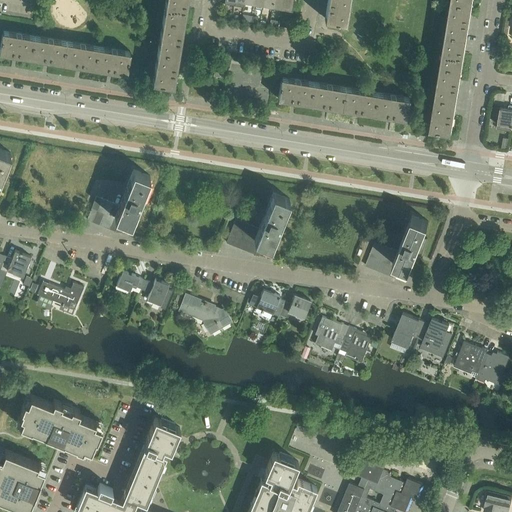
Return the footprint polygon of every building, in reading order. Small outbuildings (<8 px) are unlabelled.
[(165,0),(163,17),(184,20),(187,0),(165,0)] [(292,0),(282,0),(282,7),(292,9),(292,0)] [(346,21),(349,0),(327,0),(324,18),(346,21)] [(454,0),(451,0),(446,31),(468,35),(473,3),(454,0)] [(179,52),(184,20),(163,17),(158,48),(179,52)] [(0,51),(31,57),(34,35),(3,30),(0,45),(0,51)] [(446,31),(441,63),(462,67),(468,35),(446,31)] [(31,57),(63,62),(67,41),(34,35),(31,57)] [(63,62),(95,67),(98,46),(67,41),(63,62)] [(98,46),(95,67),(127,72),(131,51),(98,46)] [(174,84),(176,71),(179,52),(158,48),(152,80),(174,84)] [(441,63),(436,95),(457,98),(462,67),(441,63)] [(213,74),(216,74),(221,75),(223,66),(215,64),(213,74)] [(278,97),(310,102),(313,81),(281,76),(278,97)] [(345,86),(313,81),(310,102),(342,107),(345,86)] [(342,107),(374,112),(377,91),(345,86),(342,107)] [(409,96),(377,91),(374,112),(406,117),(409,96)] [(452,130),(457,98),(436,95),(430,127),(452,130)] [(497,123),(497,128),(511,130),(511,125),(511,124),(511,105),(509,105),(508,108),(500,107),(497,123)] [(0,148),(0,186),(4,187),(5,182),(6,177),(8,173),(10,170),(4,168),(10,152),(0,148)] [(150,175),(143,173),(133,169),(119,204),(114,216),(120,218),(131,223),(137,209),(144,210),(144,207),(145,205),(145,203),(146,200),(146,198),(147,196),(148,195),(149,192),(144,190),(150,175)] [(276,232),(283,233),(283,231),(284,228),(284,227),(285,224),(286,223),(287,220),(288,217),(289,216),(284,213),(290,199),(273,192),(258,227),(254,239),(260,242),(271,246),(276,232)] [(92,207),(98,210),(102,198),(96,195),(92,207)] [(98,210),(103,212),(108,200),(102,198),(98,210)] [(103,212),(109,214),(113,202),(108,200),(103,212)] [(114,216),(119,204),(113,202),(109,214),(114,216)] [(93,222),(98,210),(92,207),(87,219),(93,222)] [(99,224),(103,212),(98,210),(93,222),(99,224)] [(104,226),(109,214),(103,212),(99,224),(104,226)] [(109,228),(114,216),(109,214),(104,226),(109,228)] [(416,254),(423,256),(423,253),(423,250),(424,248),(425,246),(425,243),(426,241),(428,238),(423,236),(429,221),(413,214),(406,230),(398,250),(394,262),(399,264),(410,268),(416,254)] [(109,228),(115,230),(120,218),(114,216),(109,228)] [(231,230),(237,232),(242,221),(236,218),(231,230)] [(237,232),(243,235),(247,223),(242,221),(237,232)] [(243,235),(248,237),(253,225),(247,223),(243,235)] [(254,239),(258,227),(253,225),(248,237),(254,239)] [(232,244),(237,232),(231,230),(226,242),(232,244)] [(238,247),(243,235),(237,232),(232,244),(238,247)] [(243,249),(248,237),(243,235),(238,247),(243,249)] [(249,251),(254,239),(248,237),(243,249),(249,251)] [(249,251),(255,253),(260,242),(254,239),(249,251)] [(371,253),(377,255),(381,244),(375,241),(371,253)] [(382,257),(387,246),(381,244),(377,255),(382,257)] [(382,257),(388,260),(392,248),(387,246),(382,257)] [(394,262),(398,250),(392,248),(388,260),(394,262)] [(5,255),(0,268),(0,270),(1,269),(7,271),(8,269),(14,272),(10,283),(18,286),(31,256),(15,249),(12,257),(5,255)] [(372,267),(377,255),(371,253),(366,265),(372,267)] [(378,269),(382,257),(377,255),(372,267),(378,269)] [(383,271),(388,260),(382,257),(378,269),(383,271)] [(389,274),(394,262),(388,260),(383,271),(389,274)] [(394,262),(389,274),(394,276),(399,264),(394,262)] [(141,288),(144,279),(135,275),(135,274),(122,269),(117,283),(130,289),(132,285),(141,288)] [(23,286),(35,291),(39,282),(26,277),(23,286)] [(144,279),(141,288),(149,292),(147,298),(160,303),(159,306),(165,308),(172,290),(167,287),(169,283),(155,277),(153,282),(144,279)] [(43,280),(38,293),(40,294),(36,303),(49,308),(53,299),(69,306),(71,300),(77,303),(84,286),(73,281),(69,291),(43,280)] [(253,292),(248,303),(256,306),(278,315),(279,314),(281,310),(285,299),(279,297),(280,295),(263,288),(260,295),(253,292)] [(281,310),(279,314),(287,317),(289,310),(303,316),(310,299),(295,293),(291,302),(285,299),(284,302),(281,310)] [(185,294),(180,309),(204,318),(204,320),(210,331),(230,320),(224,308),(222,309),(206,303),(206,302),(185,294)] [(419,337),(425,321),(403,311),(392,339),(408,345),(413,334),(419,337)] [(315,332),(318,334),(315,342),(331,349),(333,345),(339,347),(349,325),(341,322),(322,315),(315,332)] [(425,321),(419,337),(437,344),(435,350),(443,354),(452,333),(447,330),(450,323),(433,316),(430,322),(425,321)] [(357,328),(349,325),(339,347),(347,351),(345,355),(361,361),(371,337),(356,331),(357,328)] [(479,370),(486,352),(488,349),(464,340),(454,365),(472,372),(473,368),(479,370)] [(486,352),(479,370),(476,377),(485,381),(486,378),(501,384),(505,375),(503,374),(510,356),(498,351),(496,356),(486,352)] [(23,409),(20,415),(23,417),(20,424),(32,429),(32,428),(46,434),(48,429),(57,432),(55,435),(62,438),(61,440),(76,446),(75,446),(82,449),(84,446),(91,449),(95,439),(96,439),(102,426),(94,423),(95,421),(78,414),(80,410),(72,406),(71,409),(61,405),(62,402),(54,399),(52,403),(31,394),(28,402),(25,401),(21,409),(23,409)] [(113,488),(100,483),(97,489),(85,484),(76,506),(90,511),(305,511),(316,486),(297,478),(296,482),(290,480),(298,461),(273,451),(264,473),(271,476),(270,481),(261,478),(246,511),(154,511),(135,504),(137,499),(146,503),(166,453),(162,451),(164,447),(171,450),(180,427),(155,417),(122,498),(117,497),(110,494),(113,488)] [(297,425),(296,428),(341,437),(342,434),(297,425)] [(0,455),(0,497),(21,505),(22,503),(29,506),(34,493),(33,493),(35,488),(32,487),(35,479),(39,481),(44,468),(37,465),(38,462),(5,449),(2,456),(0,455)] [(393,511),(396,507),(406,511),(412,496),(417,498),(423,483),(408,477),(406,482),(391,476),(392,473),(383,470),(385,466),(365,458),(358,474),(363,476),(359,485),(350,482),(337,511),(393,511)] [(486,506),(485,511),(490,511),(498,511),(499,509),(508,511),(511,497),(488,491),(485,506),(486,506)]
